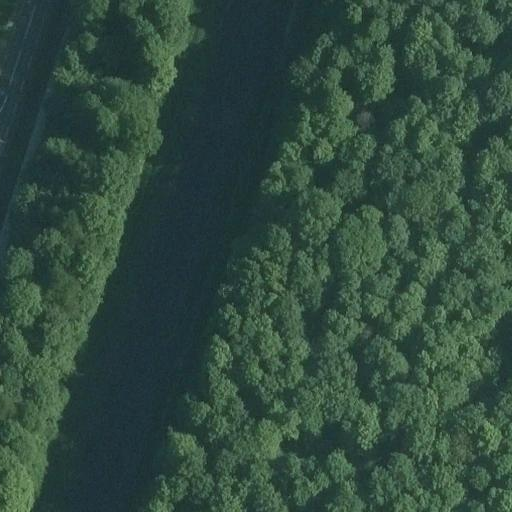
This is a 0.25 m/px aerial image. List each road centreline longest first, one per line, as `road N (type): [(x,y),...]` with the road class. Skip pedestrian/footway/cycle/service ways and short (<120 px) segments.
road 1 (track): [(158,432),(301,0)]
road 2 (secondary): [(0,132),(42,0)]
